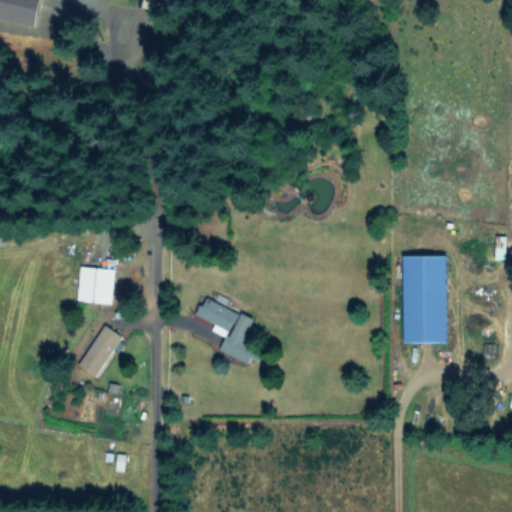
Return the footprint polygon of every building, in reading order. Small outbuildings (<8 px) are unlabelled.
[(40,0),(0,0),(0,16),(35,25),(40,0)] [(507,234),(496,234),(496,258),(507,258),(507,234)] [(449,340),(448,253),(403,253),(404,341),(449,340)] [(110,303),(114,268),(80,264),(76,299),(110,303)] [(214,322),(211,328),(226,336),(238,311),(205,295),(197,314),(214,322)] [(220,348),(248,363),(256,348),(242,341),(255,317),(241,310),(220,348)] [(96,375),(124,335),(106,323),(78,363),(96,375)]
